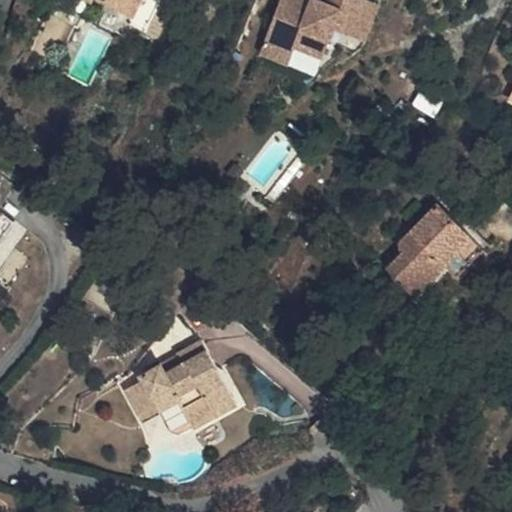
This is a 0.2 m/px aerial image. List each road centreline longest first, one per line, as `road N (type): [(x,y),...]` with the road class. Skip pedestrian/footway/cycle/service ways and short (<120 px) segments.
road 1 (residential): [(388,511),(328,472),(277,476),(194,507),(0,467)]
road 2 (residential): [(0,368),(52,303),(59,250),(49,224),(12,205)]
